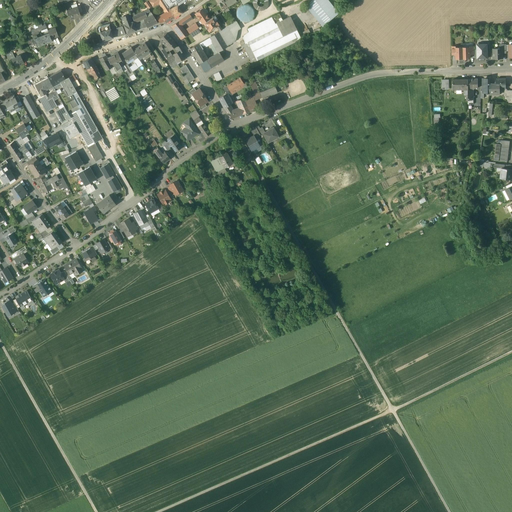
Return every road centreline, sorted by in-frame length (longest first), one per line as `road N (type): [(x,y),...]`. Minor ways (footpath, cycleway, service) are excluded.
road 1 (residential): [(511,70),(375,73),(233,125)]
road 2 (track): [(159,511),(392,410)]
road 3 (residential): [(233,125),(74,246)]
road 4 (track): [(0,341),(96,511)]
road 5 (track): [(511,352),(392,410)]
road 6 (residential): [(0,139),(74,246)]
